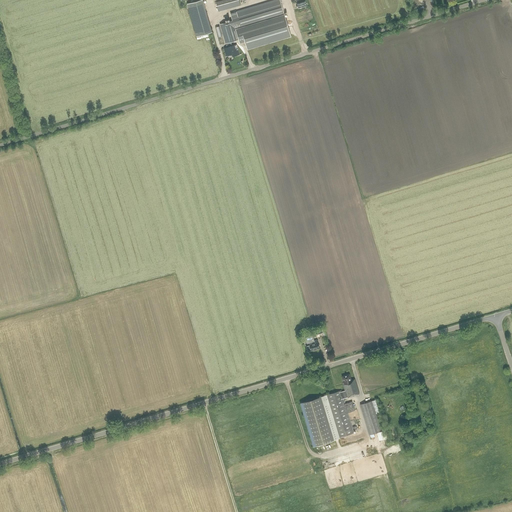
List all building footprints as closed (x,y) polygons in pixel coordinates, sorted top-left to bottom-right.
[(196,36),(212,32),(202,0),(199,0),(187,4),(196,36)] [(219,11),(240,5),(238,0),(224,0),(216,2),(219,11)] [(247,50),(291,36),(280,0),(277,0),(237,12),(238,16),(232,18),(233,20),(220,24),(226,43),(227,47),(224,48),(226,56),(232,54),(232,56),(239,54),(238,48),(235,49),(234,45),(232,46),(231,42),(239,39),(240,43),(245,42),(247,50)] [(314,340),(313,337),(315,336),(314,332),(307,334),(308,337),(306,338),(307,343),(309,343),(311,350),(319,348),(317,339),(314,340)] [(351,381),(350,374),(342,377),(344,384),(343,385),(345,390),(342,391),(341,390),(300,403),(313,447),(340,438),(340,437),(353,433),(347,413),(355,411),(352,401),(345,404),(343,398),(347,397),(359,394),(355,380),(351,381)] [(370,434),(381,431),(372,401),(360,404),(370,434)]
